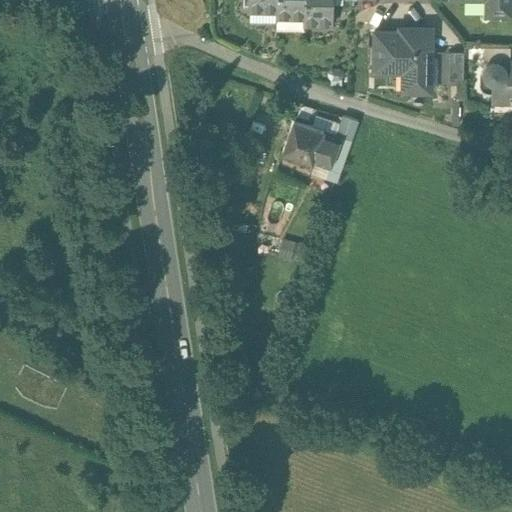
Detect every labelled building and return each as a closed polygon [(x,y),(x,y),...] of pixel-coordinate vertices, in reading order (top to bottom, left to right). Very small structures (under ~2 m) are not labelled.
[(276,0),(276,5),(276,11),(304,11),(304,0),(276,0)] [(304,0),(304,11),(303,18),(332,19),(332,0),(304,0)] [(486,0),(486,11),(510,12),(510,0),(486,0)] [(409,28),(374,27),(374,62),(408,63),(408,88),(431,88),(432,24),(409,24),(409,28)] [(510,44),(484,43),(484,58),(510,59),(510,44)] [(464,49),(449,48),(449,77),(463,77),(464,49)] [(511,58),(510,59),(484,58),(483,70),(485,74),(486,77),(489,80),(495,85),(495,99),(510,99),(510,104),(511,104),(511,58)] [(358,119),(344,115),(338,134),(340,135),(351,138),(358,119)] [(338,134),(293,118),(282,149),(330,166),(340,135),(338,134)] [(271,197),(263,225),(281,231),(290,203),(271,197)]
